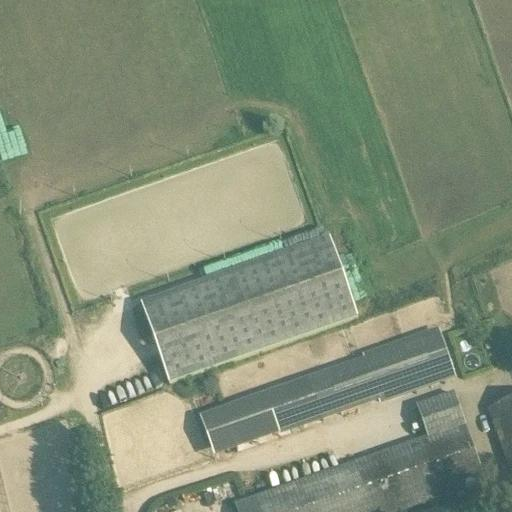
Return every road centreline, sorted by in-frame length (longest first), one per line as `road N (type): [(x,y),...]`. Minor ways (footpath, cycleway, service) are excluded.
road 1 (unknown): [(144,511),(381,412)]
road 2 (unknown): [(119,511),(86,389),(148,338)]
